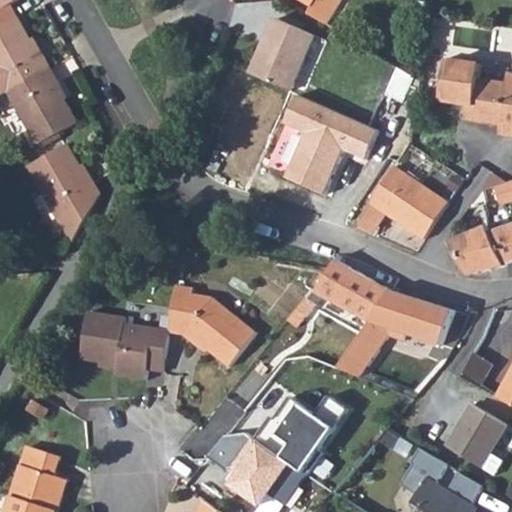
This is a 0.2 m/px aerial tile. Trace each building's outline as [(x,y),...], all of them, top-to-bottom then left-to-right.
[(0,0),(0,12),(11,5),(20,0),(0,0)] [(303,0),(314,5),(310,11),(311,12),(327,22),(337,7),(336,6),(339,0),(303,0)] [(416,0),(414,15),(429,18),(431,0),(416,0)] [(11,93),(53,69),(45,54),(41,56),(31,40),(11,5),(0,12),(0,99),(11,93)] [(277,18),(252,74),(291,92),(317,37),(277,18)] [(35,37),(31,40),(41,56),(45,54),(35,37)] [(482,66),(445,61),(439,103),(469,107),(467,122),(501,127),(500,137),(511,138),(511,75),(509,75),(507,85),(480,81),(482,66)] [(60,82),(53,69),(11,93),(40,146),(79,124),(67,102),(57,84),(60,82)] [(71,99),(60,82),(57,84),(67,102),(71,99)] [(306,131),(286,175),(328,193),(348,146),(368,154),(379,128),(302,95),(289,124),(306,131)] [(373,156),(394,164),(394,163),(410,145),(383,133),(373,156)] [(31,168),(73,247),(87,225),(104,197),(95,181),(92,183),(83,167),(71,145),(31,168)] [(449,203),(394,163),(394,164),(384,175),(378,188),(371,201),(359,225),(377,236),(389,213),(424,239),(449,203)] [(86,165),(83,167),(92,183),(95,181),(86,165)] [(511,201),(511,180),(498,185),(504,204),(511,201)] [(511,225),(492,233),(506,266),(507,265),(511,263),(511,225)] [(489,226),(453,244),(467,276),(506,266),(492,233),(489,226)] [(456,346),(469,315),(395,293),(393,292),(337,260),(317,290),(313,288),(288,319),(298,326),(315,306),(323,312),(331,303),(370,321),(338,366),(360,377),(393,329),(442,344),(444,341),(456,346)] [(198,294),(180,291),(174,330),(173,338),(185,340),(196,348),(199,344),(209,352),(230,369),(257,336),(216,304),(197,301),(198,294)] [(152,370),(167,372),(173,338),(174,330),(132,323),(132,318),(95,313),(87,360),(106,362),(121,365),(120,371),(119,375),(151,379),(152,370)] [(206,356),(209,352),(199,344),(196,348),(206,356)] [(501,364),(476,350),(462,376),(487,390),(501,364)] [(105,367),(120,371),(121,365),(106,362),(105,367)] [(511,368),(497,395),(511,403),(511,368)] [(274,415),(258,437),(304,470),(350,409),(331,395),(318,412),(292,395),(278,417),(274,415)] [(511,424),(479,405),(453,447),(487,467),(487,466),(501,474),(509,461),(496,453),(511,426),(511,424)] [(239,469),(230,483),(260,508),(270,494),(285,506),(308,473),(304,470),(258,437),(256,436),(232,465),(239,469)] [(36,449),(14,511),(64,511),(74,483),(60,478),(66,460),(36,449)] [(423,449),(415,464),(417,465),(404,486),(428,500),(424,507),(431,511),(477,511),(476,506),(487,488),(463,473),(452,491),(440,484),(451,466),(423,449)] [(221,511),(208,501),(203,511),(221,511)]
